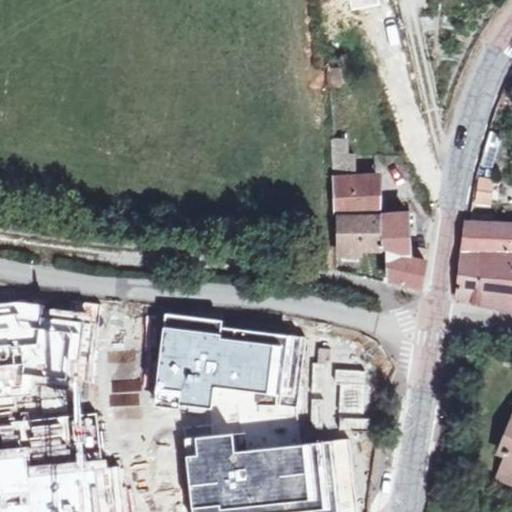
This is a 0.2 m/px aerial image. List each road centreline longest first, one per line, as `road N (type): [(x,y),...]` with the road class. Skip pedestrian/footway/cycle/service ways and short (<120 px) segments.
road 1 (residential): [(0,270),(274,299),(432,339)]
road 2 (secondary): [(511,30),(482,83),(460,160),(436,304)]
road 3 (secondary): [(432,339),(405,511)]
